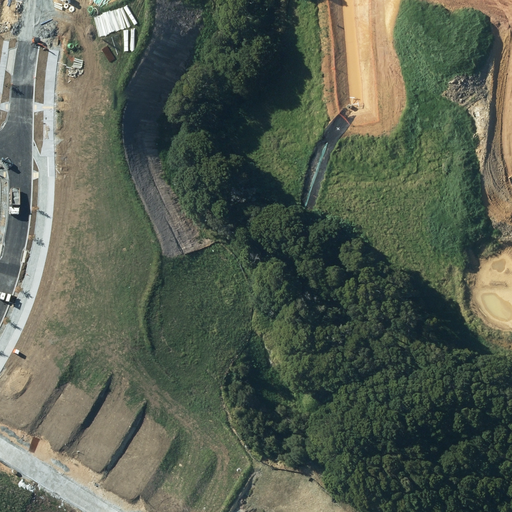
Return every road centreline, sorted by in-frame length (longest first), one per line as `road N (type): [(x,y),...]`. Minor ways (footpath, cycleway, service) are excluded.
road 1 (unknown): [(408,0),(423,122),(438,154),(475,154),(511,139)]
road 2 (residential): [(0,297),(11,265),(18,143)]
road 3 (residential): [(18,143),(43,0)]
